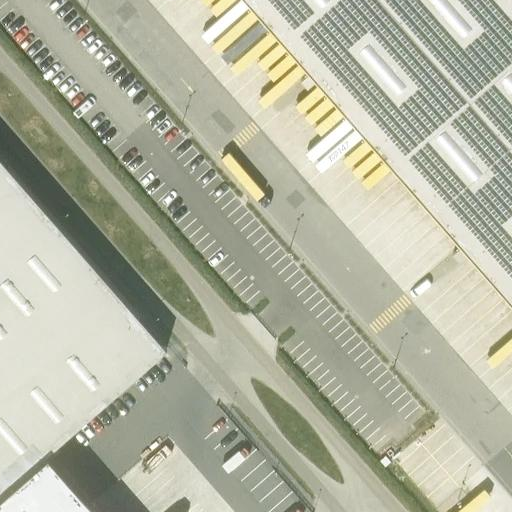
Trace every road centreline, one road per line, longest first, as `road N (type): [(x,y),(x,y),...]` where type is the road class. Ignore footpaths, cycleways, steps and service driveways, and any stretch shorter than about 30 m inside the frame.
road 1 (unclassified): [(0,121),(216,369)]
road 2 (unclassified): [(216,369),(341,511)]
